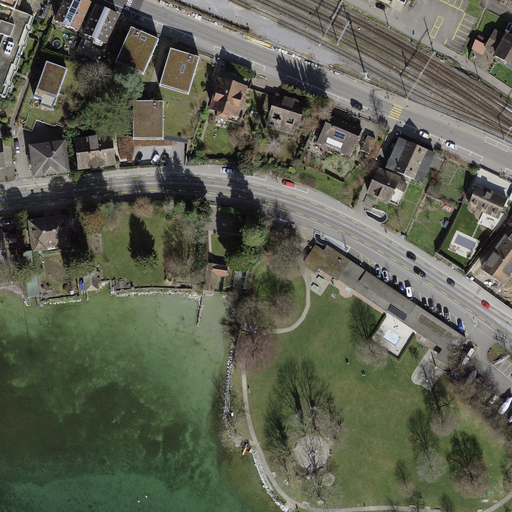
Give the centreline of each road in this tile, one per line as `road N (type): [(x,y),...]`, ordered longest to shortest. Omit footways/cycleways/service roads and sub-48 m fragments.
road 1 (primary): [(511,331),(368,236),(256,192),(155,182),(0,200)]
road 2 (tertiary): [(511,162),(131,0)]
road 3 (residential): [(511,93),(348,0)]
